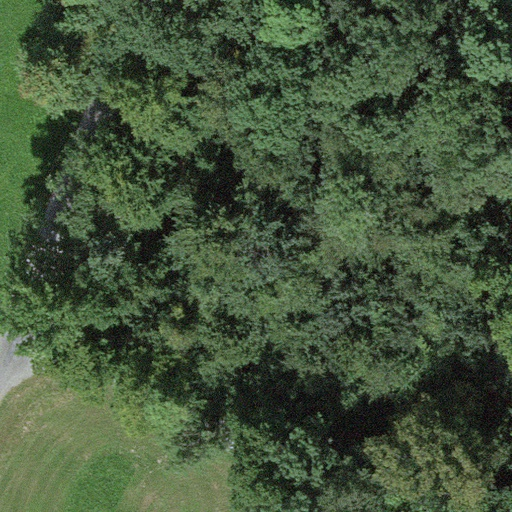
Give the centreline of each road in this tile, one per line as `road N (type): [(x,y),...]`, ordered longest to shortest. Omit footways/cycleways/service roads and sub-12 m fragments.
road 1 (track): [(20,320),(352,511)]
road 2 (track): [(20,320),(151,0)]
